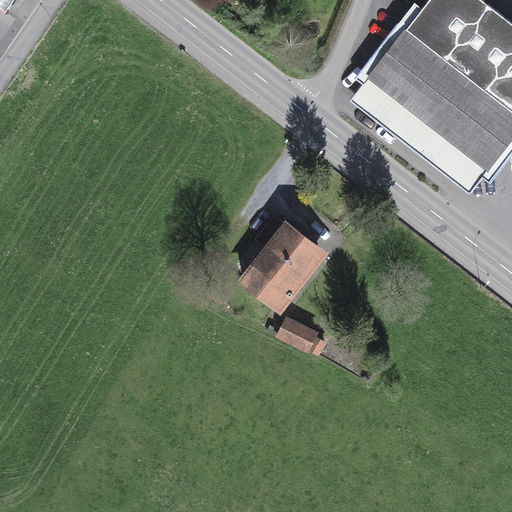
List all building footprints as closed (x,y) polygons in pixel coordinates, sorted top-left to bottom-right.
[(0,0),(0,6),(5,10),(12,0),(0,0)] [(511,23),(482,0),(429,0),(422,9),(369,77),(488,169),(511,137),(511,23)] [(469,192),(488,169),(369,77),(422,9),(415,3),(355,79),(363,85),(351,100),(469,192)] [(324,254),(274,216),(256,239),(268,249),(244,279),(282,308),(324,254)] [(314,337),(316,333),(287,318),(278,336),(307,351),(308,349),(319,354),(325,343),(314,337)]
